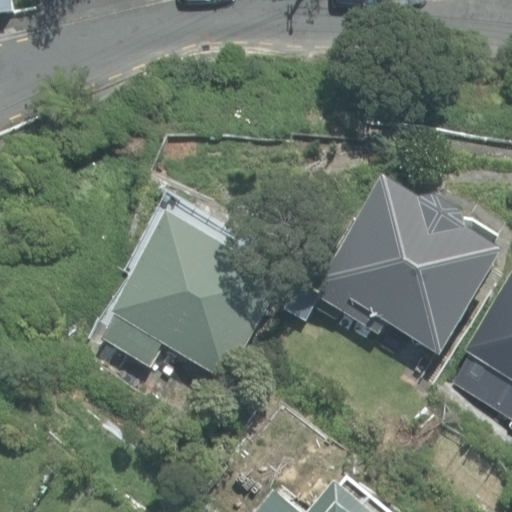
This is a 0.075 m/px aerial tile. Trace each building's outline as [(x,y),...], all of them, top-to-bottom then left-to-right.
[(0,0),(0,15),(18,14),(16,0),(0,0)] [(390,322),(444,356),(510,251),(474,229),(470,213),(445,197),(428,199),(392,177),(328,280),(322,300),(346,312),(382,335),(390,322)] [(167,345),(223,379),(287,279),(176,211),(116,313),(120,316),(106,339),(153,368),(167,345)] [(511,279),(483,326),(468,350),(473,353),(454,382),(511,418),(511,422),(510,426),(511,427),(511,279)] [(377,511),(339,479),(311,511),(307,511),(280,488),(259,511),(377,511)] [(164,511),(188,511),(174,500),(164,511)]
